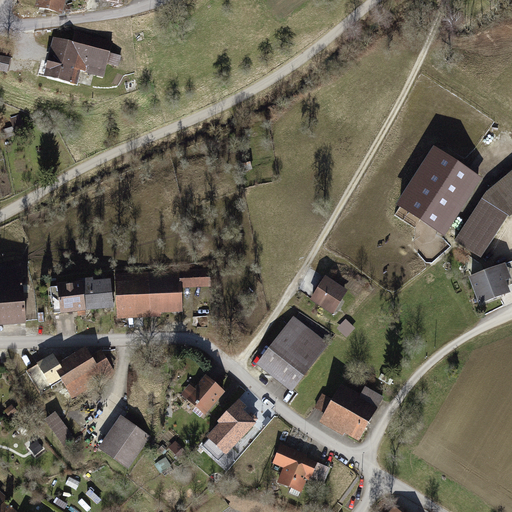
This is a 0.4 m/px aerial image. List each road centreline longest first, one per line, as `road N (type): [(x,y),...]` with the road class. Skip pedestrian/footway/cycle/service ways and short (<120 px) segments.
road 1 (unclassified): [(0,217),(76,171),(291,67),(376,0)]
road 2 (track): [(446,0),(423,57),(309,261),(235,371)]
road 3 (residential): [(0,342),(201,342),(299,423),(372,469)]
road 4 (residential): [(511,316),(434,358),(373,440),(372,469)]
road 5 (residential): [(0,26),(120,13),(162,0)]
